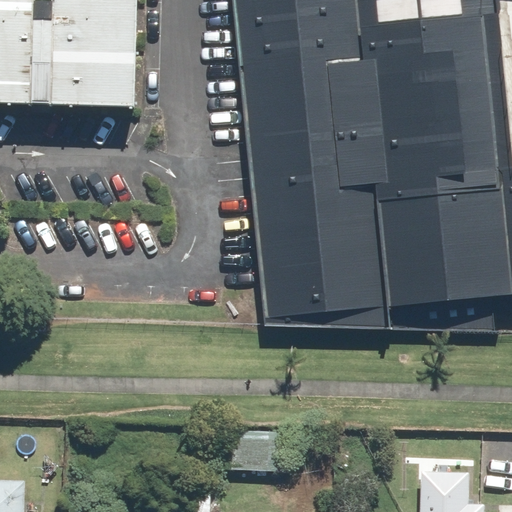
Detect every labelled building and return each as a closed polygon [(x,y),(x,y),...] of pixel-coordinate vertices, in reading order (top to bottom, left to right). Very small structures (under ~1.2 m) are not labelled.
[(0,0),(0,109),(131,114),(134,0),(0,0)] [(232,0),(263,315),(511,291),(511,162),(511,163),(494,0),(232,0)] [(215,472),(288,474),(290,434),(216,432),(215,472)] [(185,446),(184,471),(211,472),(212,447),(185,446)] [(482,511),(483,507),(467,506),(468,475),(420,474),(418,511),(482,511)] [(207,511),(209,481),(193,480),(191,511),(207,511)] [(22,511),(23,483),(0,482),(0,511),(22,511)]
